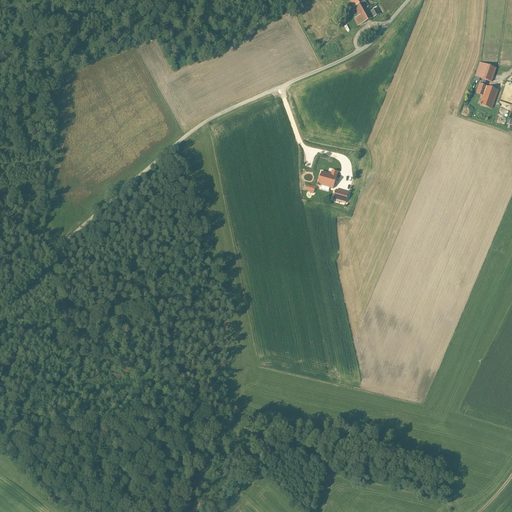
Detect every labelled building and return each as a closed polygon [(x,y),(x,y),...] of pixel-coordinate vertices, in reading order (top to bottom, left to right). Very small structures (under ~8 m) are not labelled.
[(364,0),(349,0),(357,13),(368,7),(364,0)] [(368,7),(357,13),(358,16),(354,18),(358,26),(374,17),(371,11),(368,7)] [(377,8),(371,11),(374,17),(380,14),(377,8)] [(496,68),(480,63),(475,76),(491,82),(496,68)] [(486,87),(479,85),(476,93),(484,95),(486,87)] [(497,91),(487,87),(486,87),(484,95),(480,104),(491,108),(497,91)] [(338,172),(329,170),(327,173),(322,172),(321,175),(319,174),(317,180),(319,181),(318,184),(333,188),(338,172)] [(348,194),(336,190),(333,200),(346,203),(348,194)]
